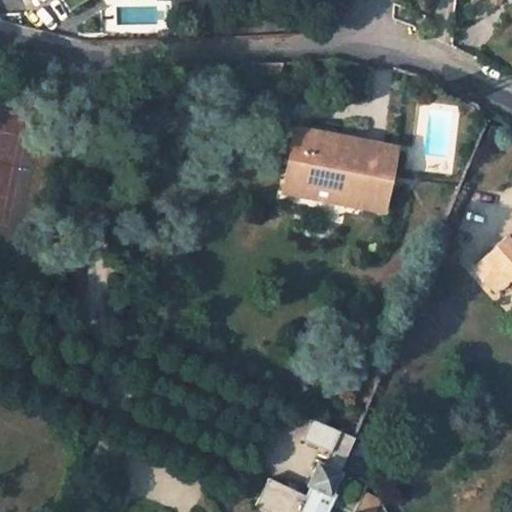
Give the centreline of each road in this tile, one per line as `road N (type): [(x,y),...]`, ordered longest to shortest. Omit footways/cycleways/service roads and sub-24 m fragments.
road 1 (unclassified): [(0,34),(142,54),(368,49)]
road 2 (unclassified): [(368,49),(511,97)]
